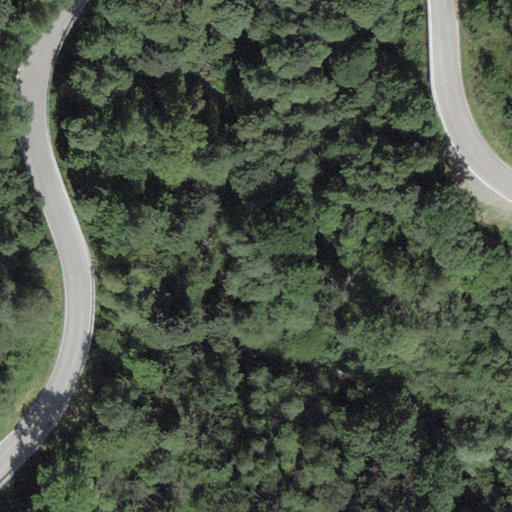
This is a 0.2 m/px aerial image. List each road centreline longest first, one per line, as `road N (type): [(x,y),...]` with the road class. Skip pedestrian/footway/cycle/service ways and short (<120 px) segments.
road 1 (tertiary): [(0,463),(55,398),(77,327),(75,267),(29,126),(39,56),(68,0)]
road 2 (tertiary): [(440,0),(457,125),(511,185)]
